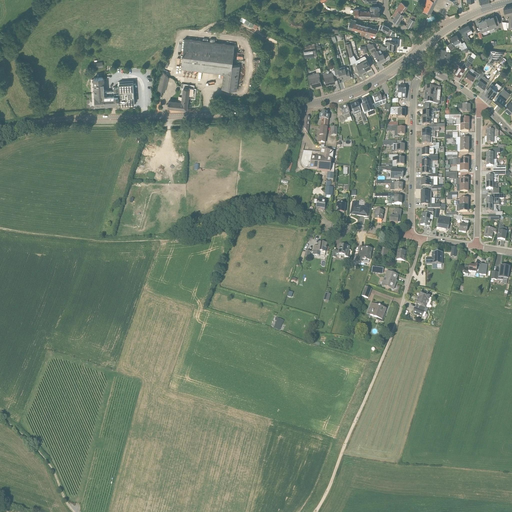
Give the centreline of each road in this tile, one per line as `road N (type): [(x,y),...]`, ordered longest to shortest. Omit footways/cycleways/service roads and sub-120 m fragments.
road 1 (tertiary): [(0,135),(66,118),(300,105),(347,93),(413,53)]
road 2 (track): [(315,511),(398,314)]
road 3 (residential): [(410,236),(413,92),(423,66)]
road 4 (track): [(162,240),(0,228)]
road 5 (residential): [(476,246),(483,105)]
road 6 (track): [(73,511),(43,456),(0,417)]
